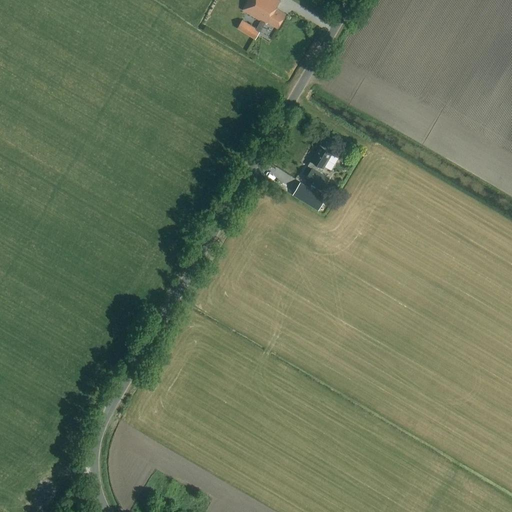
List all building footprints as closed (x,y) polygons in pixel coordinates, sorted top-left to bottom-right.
[(280,0),(278,0),(248,0),(243,10),(261,20),(256,29),(243,21),(238,28),(256,39),(265,23),(277,30),(286,15),(275,8),(280,0)] [(226,23),(221,32),(240,42),(245,33),(226,23)] [(305,180),(322,190),(329,178),(320,172),(323,168),(324,169),(333,153),(320,146),(308,167),(312,169),(305,180)] [(306,203),(313,191),(298,183),(291,195),(306,203)] [(269,186),(267,191),(276,195),(278,191),(269,186)]
